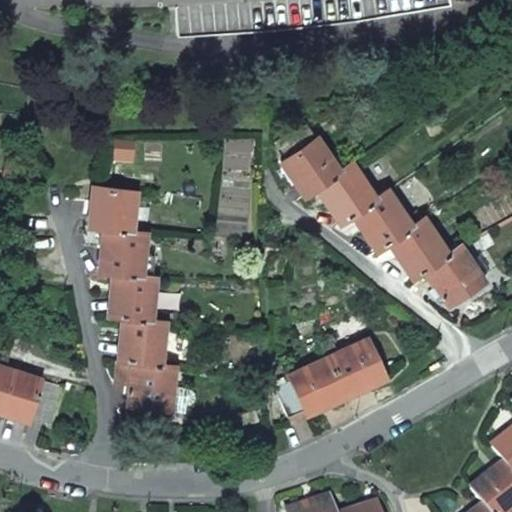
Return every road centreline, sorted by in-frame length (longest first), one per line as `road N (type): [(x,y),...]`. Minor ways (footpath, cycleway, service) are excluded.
road 1 (residential): [(0,458),(104,481),(208,480),(336,455),(511,346)]
road 2 (unknown): [(104,481),(98,381),(54,200)]
road 3 (unknown): [(486,361),(274,206)]
